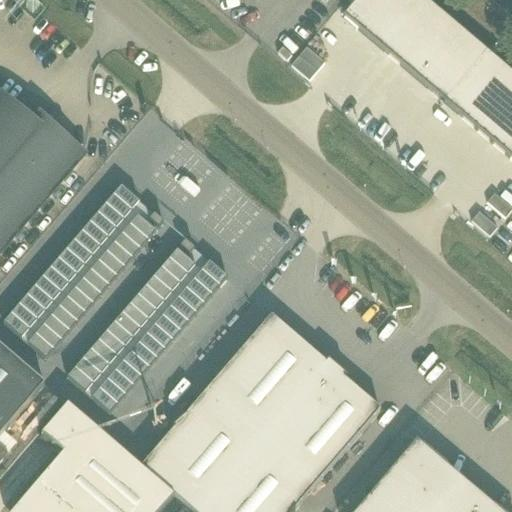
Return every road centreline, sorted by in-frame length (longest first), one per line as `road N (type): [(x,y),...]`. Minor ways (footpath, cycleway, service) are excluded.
road 1 (unclassified): [(511,341),(113,0)]
road 2 (unknown): [(439,203),(488,144),(483,120),(388,36),(358,41),(339,72),(350,82)]
road 3 (unknown): [(350,82),(439,203)]
